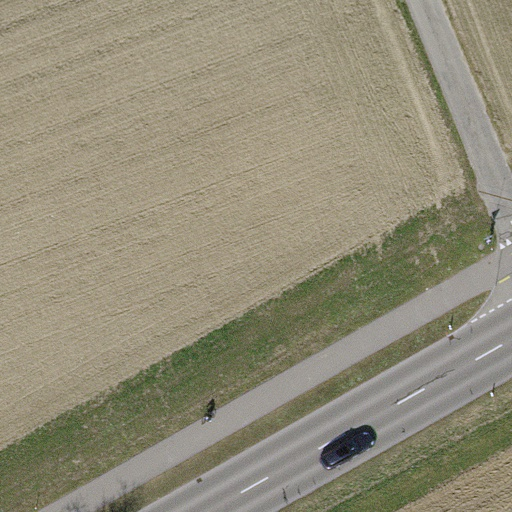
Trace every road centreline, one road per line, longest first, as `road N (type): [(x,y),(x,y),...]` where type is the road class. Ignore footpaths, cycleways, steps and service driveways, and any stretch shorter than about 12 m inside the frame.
road 1 (secondary): [(511,341),(211,511)]
road 2 (track): [(511,208),(427,0)]
